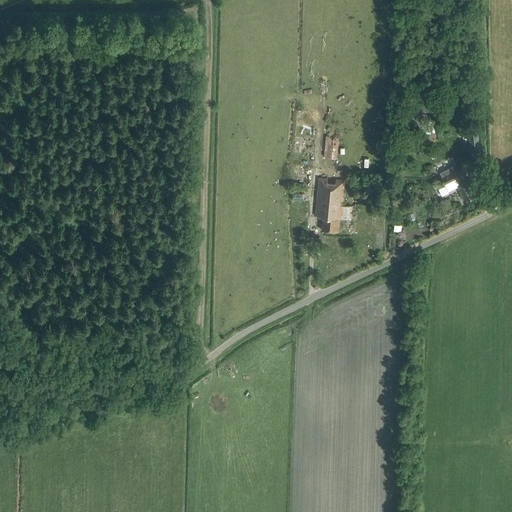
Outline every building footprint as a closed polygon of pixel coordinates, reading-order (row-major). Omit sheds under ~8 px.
[(425,113),(439,111),(437,101),(423,104),(425,113)] [(480,149),(478,127),(468,128),(470,150),(480,149)] [(326,133),(324,157),(337,158),(339,134),(326,133)] [(440,172),(442,176),(446,184),(457,179),(458,182),(456,183),(464,199),(466,198),(467,200),(475,196),(470,186),(473,185),(469,177),(464,180),(463,176),(465,175),(461,167),(455,170),(453,166),(440,172)] [(352,219),(353,206),(343,205),(346,180),(320,177),(316,216),(324,216),(323,229),(339,231),(340,225),(345,225),(345,218),(352,219)]
